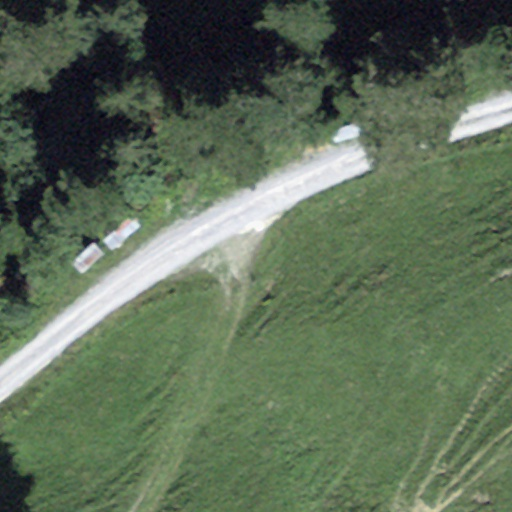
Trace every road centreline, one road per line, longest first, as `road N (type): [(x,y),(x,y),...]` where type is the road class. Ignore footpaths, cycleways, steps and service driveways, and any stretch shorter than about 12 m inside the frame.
road 1 (track): [(511,114),(245,205),(110,291),(0,380)]
road 2 (track): [(245,205),(165,464),(135,511)]
